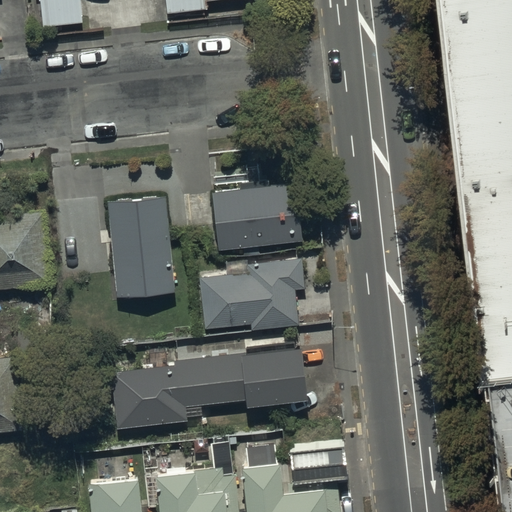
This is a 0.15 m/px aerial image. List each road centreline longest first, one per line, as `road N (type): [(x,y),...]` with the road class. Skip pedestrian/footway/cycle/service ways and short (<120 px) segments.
road 1 (secondary): [(420,511),(372,71)]
road 2 (residential): [(0,112),(372,71)]
